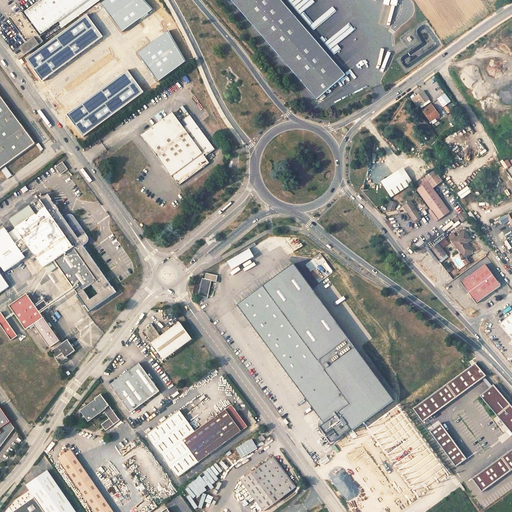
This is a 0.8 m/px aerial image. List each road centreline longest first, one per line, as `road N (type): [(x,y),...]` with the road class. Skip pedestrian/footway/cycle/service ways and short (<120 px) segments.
road 1 (primary): [(292,211),(511,385)]
road 2 (residential): [(337,511),(172,286)]
road 3 (residential): [(161,267),(0,49)]
road 4 (residential): [(0,487),(159,285)]
road 5 (primary): [(470,327),(337,182)]
road 6 (primary): [(169,0),(222,110),(254,156)]
road 7 (residential): [(372,108),(511,10)]
road 8 (primary): [(296,124),(196,0)]
road 9 (unknown): [(438,61),(511,190)]
road 10 (residential): [(253,168),(235,203),(167,265)]
road 11 (residential): [(177,278),(267,212),(283,209)]
